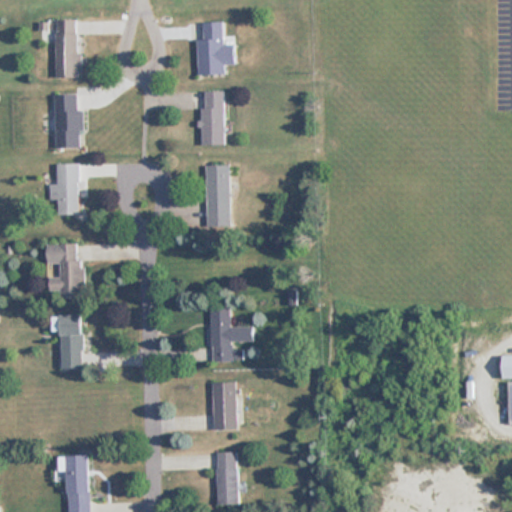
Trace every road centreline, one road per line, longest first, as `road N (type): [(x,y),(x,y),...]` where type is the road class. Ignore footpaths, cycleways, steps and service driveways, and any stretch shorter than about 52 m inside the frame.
road 1 (residential): [(156,511),(148,219),(132,198),(129,170),(146,157),(165,173),(164,198),(148,219)]
road 2 (residential): [(142,0),(159,27),(158,53),(145,66),(128,51),(140,0)]
